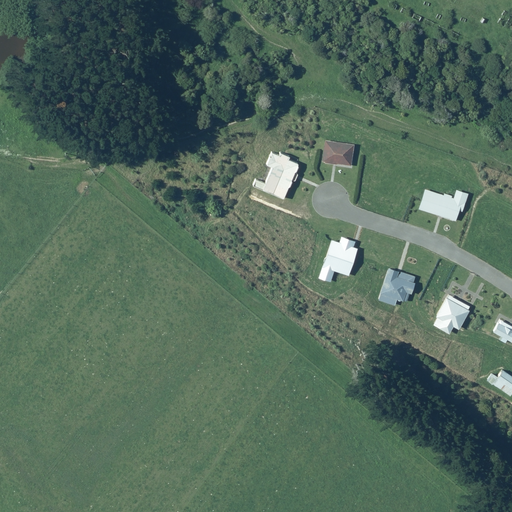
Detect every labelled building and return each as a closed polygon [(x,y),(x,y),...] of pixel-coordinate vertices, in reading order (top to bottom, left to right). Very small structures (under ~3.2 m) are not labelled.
[(337,164),(351,166),(354,145),(325,140),(322,162),(324,162),(324,163),(337,165),(337,164)] [(303,162),(282,152),(280,155),(274,152),(273,152),(267,165),(273,167),(266,181),(258,177),(254,185),(286,199),(303,162)] [(425,189),(418,209),(455,221),(459,211),(462,212),(469,194),(456,190),(453,198),(451,198),(452,196),(444,193),(444,195),(425,189)] [(343,235),(340,240),(334,239),(318,277),(330,282),(335,270),(347,276),(360,246),(356,245),(357,241),(343,235)] [(417,275),(388,266),(377,299),(396,305),(397,299),(406,302),(409,293),(413,294),(417,281),(416,281),(417,275)] [(473,307),(448,294),(436,317),(438,318),(431,330),(448,339),(453,328),(460,331),(473,307)]
